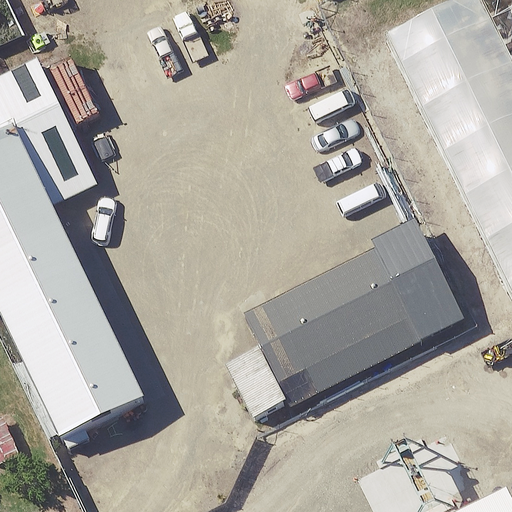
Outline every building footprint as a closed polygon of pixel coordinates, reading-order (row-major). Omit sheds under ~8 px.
[(511,0),(484,0),(386,48),(511,306),(511,0)] [(329,139),(313,108),(260,136),(276,166),(329,139)] [(412,233),(386,245),(415,302),(440,289),(412,233)] [(405,325),(372,260),(242,327),(276,392),(405,325)] [(0,278),(0,309),(49,289),(38,262),(0,278)]
